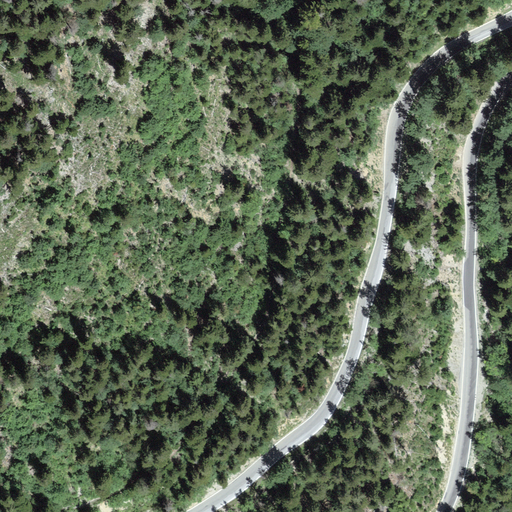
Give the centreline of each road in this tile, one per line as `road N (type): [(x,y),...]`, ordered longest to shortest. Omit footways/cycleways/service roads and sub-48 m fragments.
road 1 (unclassified): [(511,17),(429,64),(398,112),(374,273),(331,401),(315,423),(198,511)]
road 2 (unclassified): [(445,511),(459,479),(471,349),(472,155),(490,100),(511,81)]
